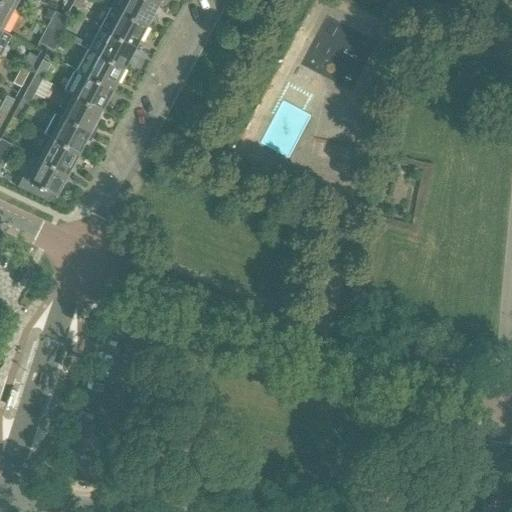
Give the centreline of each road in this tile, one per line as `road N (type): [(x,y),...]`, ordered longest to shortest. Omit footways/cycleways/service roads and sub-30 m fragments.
road 1 (tertiary): [(501,408),(314,347),(83,256)]
road 2 (residential): [(83,256),(218,0)]
road 3 (residential): [(501,408),(511,275)]
